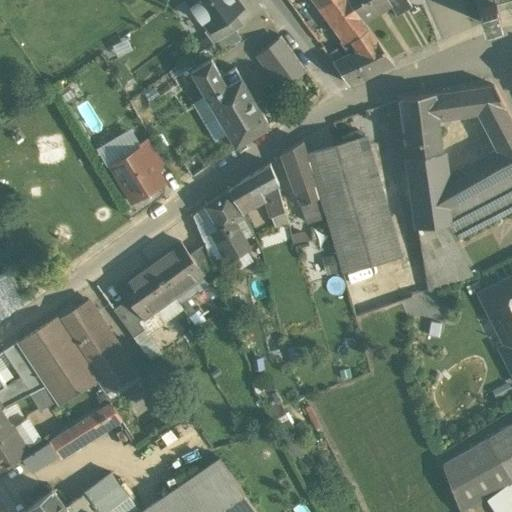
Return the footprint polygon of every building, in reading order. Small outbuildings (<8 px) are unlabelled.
[(234,0),(187,0),(192,7),(191,8),(191,15),(195,20),(201,22),(203,21),(209,29),(210,31),(227,19),(241,9),(234,0)] [(348,31),(362,21),(347,0),(320,0),(344,34),(348,31)] [(387,0),(347,0),(362,21),(363,22),(389,5),(390,4),(387,0)] [(406,0),(387,0),(390,4),(389,5),(396,17),(411,8),(406,0)] [(511,0),(475,0),(478,8),(483,25),(500,20),(495,3),(505,0),(511,0)] [(227,19),(210,31),(209,29),(204,33),(212,44),(235,31),(227,19)] [(363,22),(362,21),(348,31),(356,51),(333,64),(348,85),(393,64),(363,22)] [(277,89),(304,67),(275,33),(249,55),(277,89)] [(235,36),(225,41),(236,60),(246,55),(235,36)] [(220,77),(210,60),(191,72),(235,146),(269,126),(240,78),(234,69),(220,77)] [(478,115),(504,106),(493,85),(448,92),(451,119),(478,115)] [(407,158),(444,153),(440,121),(451,119),(448,92),(399,98),(407,158)] [(478,115),(495,149),(511,143),(511,120),(504,106),(478,115)] [(164,162),(149,137),(139,143),(144,151),(158,175),(164,162)] [(365,137),(307,153),(341,271),(399,254),(365,137)] [(296,191),(315,184),(301,142),(282,153),(295,192),(296,191)] [(511,143),(495,149),(446,177),(454,242),(511,210),(511,143)] [(144,151),(113,169),(132,201),(163,183),(158,175),(144,151)] [(444,153),(407,158),(427,292),(472,276),(454,242),(446,177),(444,153)] [(242,181),(228,191),(241,212),(264,200),(266,199),(263,193),(277,185),(279,184),(269,164),(242,181)] [(322,206),(315,184),(296,191),(309,229),(326,223),(322,206)] [(266,199),(264,200),(269,218),(272,217),(284,211),(277,185),(263,193),(266,199)] [(222,252),(224,251),(228,259),(247,247),(242,239),(252,233),(243,215),(241,212),(228,191),(228,190),(204,206),(204,207),(217,228),(210,233),(222,252)] [(284,211),(272,217),(276,227),(289,223),(284,211)] [(180,242),(119,287),(142,319),(203,275),(204,274),(195,261),(180,242)] [(209,251),(195,261),(204,274),(203,275),(209,283),(218,276),(214,265),(215,265),(209,251)] [(42,252),(20,264),(25,271),(46,259),(42,252)] [(22,293),(9,271),(3,274),(17,296),(22,293)] [(3,274),(0,275),(0,313),(6,310),(4,307),(18,298),(17,296),(3,274)] [(503,315),(511,310),(511,278),(490,289),(503,315)] [(56,316),(16,343),(30,365),(38,377),(44,386),(54,401),(57,406),(97,383),(105,394),(112,390),(136,374),(87,299),(58,319),(56,316)] [(144,330),(129,309),(118,317),(133,338),(144,330)] [(511,310),(503,315),(493,320),(506,346),(501,349),(511,370),(511,310)] [(30,365),(16,343),(0,353),(0,356),(8,367),(14,363),(16,367),(19,372),(30,365)] [(0,356),(0,377),(16,367),(14,363),(8,367),(0,356)] [(38,377),(11,391),(17,401),(28,394),(44,386),(38,377)] [(44,386),(28,394),(39,410),(54,401),(44,386)] [(10,388),(0,394),(0,403),(2,408),(17,401),(11,391),(10,388)] [(109,402),(49,441),(57,453),(118,415),(109,402)] [(0,471),(22,458),(9,438),(13,427),(7,425),(1,416),(3,409),(2,408),(0,403),(0,471)] [(118,415),(57,453),(61,459),(122,421),(118,415)] [(26,418),(13,427),(9,438),(22,458),(42,445),(26,418)] [(511,424),(442,465),(460,511),(467,511),(487,499),(511,482),(511,481),(511,424)] [(22,458),(29,470),(57,453),(49,441),(42,445),(22,458)] [(257,511),(219,457),(140,511),(257,511)] [(110,473),(65,507),(68,511),(107,511),(128,497),(110,473)] [(511,511),(511,481),(511,482),(487,499),(495,511),(511,511)] [(68,511),(65,507),(51,490),(26,509),(27,511),(68,511)] [(138,511),(139,511),(128,497),(107,511),(138,511)] [(495,511),(487,499),(470,510),(471,511),(495,511)]
